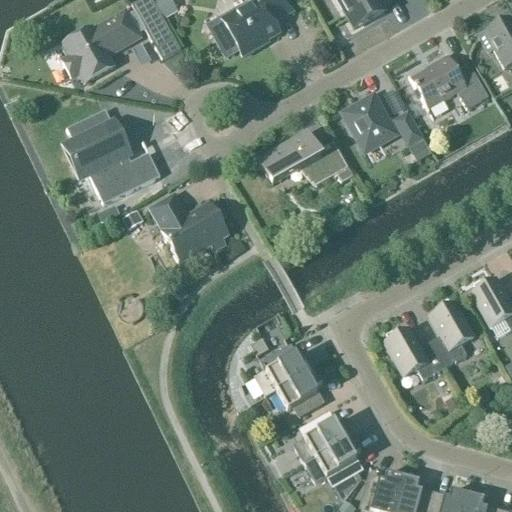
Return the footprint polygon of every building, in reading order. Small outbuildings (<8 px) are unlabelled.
[(179,53),(173,43),(148,0),(146,0),(130,9),(161,64),(179,53)] [(218,21),(204,29),(224,63),(238,55),(241,60),(267,46),(266,44),(278,37),(271,26),(292,15),(283,0),(259,0),(260,1),(220,24),(218,21)] [(333,0),(353,33),(384,15),(379,7),(386,3),(388,5),(396,0),(333,0)] [(78,77),(84,87),(112,71),(106,60),(138,42),(124,18),(92,36),(90,32),(62,49),(70,62),(61,68),(69,82),(78,77)] [(511,25),(510,22),(478,40),(487,56),(492,53),(503,72),(511,67),(511,25)] [(487,102),(473,77),(460,85),(445,59),(444,59),(446,62),(431,71),(432,72),(410,85),(408,80),(407,81),(427,116),(428,115),(426,112),(455,96),(465,114),(487,102)] [(342,118),(363,157),(394,139),(372,101),(363,106),(354,111),(355,111),(342,118)] [(104,115),(65,134),(72,147),(65,151),(80,182),(87,178),(102,209),(159,182),(147,158),(125,168),(122,161),(126,160),(104,115)] [(421,143),(407,118),(393,125),(408,151),(421,143)] [(340,188),(352,182),(335,152),(319,161),(305,138),(304,139),(305,140),(259,166),(258,165),(257,165),(271,190),(300,173),(315,191),(335,180),(340,188)] [(169,252),(178,269),(209,251),(212,256),(224,249),(222,244),(227,241),(208,208),(183,222),(179,215),(181,214),(173,199),(148,214),(160,235),(159,236),(167,249),(166,249),(168,253),(169,252)] [(494,284),(470,297),(490,332),(502,325),(509,336),(511,333),(511,299),(505,303),(494,284)] [(443,373),(466,360),(459,350),(472,342),(452,307),(428,321),(439,341),(429,347),(443,373)] [(407,333),(382,347),(402,382),(415,375),(421,386),(443,373),(429,347),(418,353),(407,333)] [(264,403),(275,396),(312,376),(303,361),(296,365),(288,350),(265,363),(271,373),(252,383),(264,403)] [(320,390),(312,376),(275,396),(286,416),(293,412),(299,422),(321,409),(313,394),(320,390)] [(350,443),(342,428),(334,432),(326,418),(299,433),(305,443),(293,450),(304,469),(350,443)] [(315,489),(327,482),(341,507),(360,485),(356,478),(360,476),(351,462),(359,458),(350,443),(304,469),(315,489)] [(393,511),(401,483),(385,478),(382,486),(366,482),(358,511),(359,511),(393,511)] [(393,511),(427,511),(431,500),(415,495),(417,487),(401,483),(393,511)] [(462,511),(466,500),(449,496),(447,504),(431,500),(427,511),(462,511)] [(480,511),(482,504),(466,500),(462,511),(480,511)]
